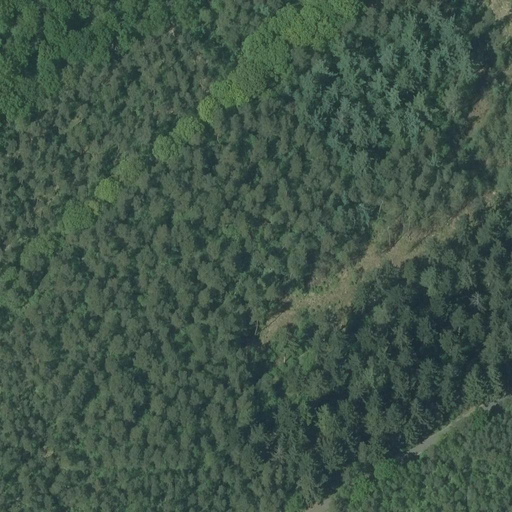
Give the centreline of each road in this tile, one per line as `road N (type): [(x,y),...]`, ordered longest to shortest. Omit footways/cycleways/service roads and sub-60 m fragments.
road 1 (unclassified): [(315,511),(511,392)]
road 2 (track): [(241,93),(357,0)]
